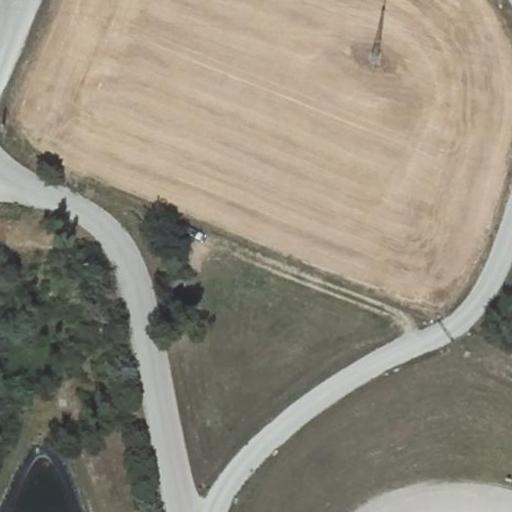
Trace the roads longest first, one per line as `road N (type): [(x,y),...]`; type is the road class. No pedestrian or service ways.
road 1 (unclassified): [(216,511),(227,483),(332,388),(398,348),(477,316),(511,215)]
road 2 (unclassified): [(0,172),(90,213),(123,247),(188,511)]
